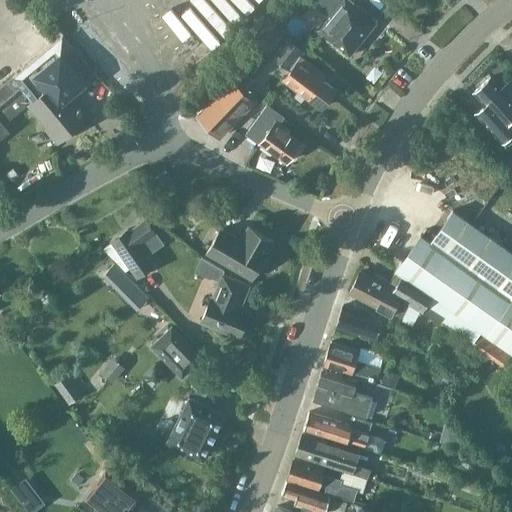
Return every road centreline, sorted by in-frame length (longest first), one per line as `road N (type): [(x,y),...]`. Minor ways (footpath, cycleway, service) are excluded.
road 1 (unclassified): [(0,230),(108,165),(161,153),(193,157),(350,222)]
road 2 (tertiary): [(248,511),(350,222)]
road 3 (tertiary): [(350,222),(458,55),(511,15)]
road 4 (unknown): [(161,153),(161,113),(130,0)]
